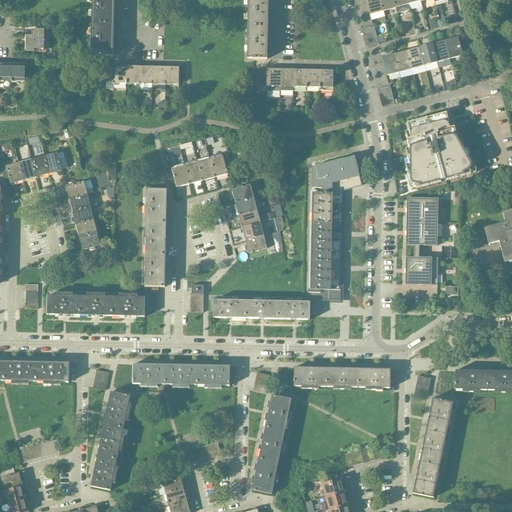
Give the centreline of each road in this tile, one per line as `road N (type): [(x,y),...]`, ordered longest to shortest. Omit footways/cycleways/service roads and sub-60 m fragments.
road 1 (residential): [(373,350),(378,158),(370,116)]
road 2 (residential): [(180,264),(181,210),(207,203),(221,256)]
road 3 (residential): [(13,260),(14,206),(41,200),(53,252)]
road 4 (residential): [(242,348),(373,350)]
road 5 (residential): [(77,456),(29,470),(39,508),(76,498)]
road 6 (residential): [(399,350),(443,323),(511,325)]
